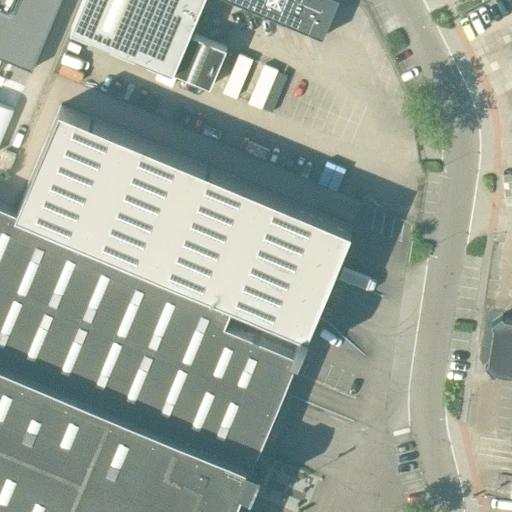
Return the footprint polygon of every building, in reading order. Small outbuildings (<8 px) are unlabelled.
[(0,0),(0,54),(33,68),(60,0),(0,0)] [(190,31),(202,0),(237,0),(249,5),(250,6),(251,8),(252,9),(253,10),(255,10),(256,11),(258,11),(259,11),(261,11),(263,10),(274,15),(275,17),(276,18),(277,19),(279,20),(280,21),(282,22),(283,22),(285,22),(287,22),(288,21),(323,36),(337,0),(82,0),(71,26),(210,85),(227,46),(190,31)] [(241,93),(249,55),(234,52),(226,90),(241,93)] [(269,83),(275,70),(264,65),(258,79),(269,83)] [(225,321),(234,299),(301,329),(301,330),(308,333),(310,329),(309,329),(352,225),(61,103),(17,208),(0,201),(0,511),(232,511),(244,485),(251,488),(250,489),(252,490),(262,465),(260,465),(260,466),(253,463),(298,355),(299,355),(301,352),(293,348),(293,350),(225,321)] [(511,317),(505,317),(503,313),(491,321),(494,325),(489,360),(488,360),(497,372),(497,371),(511,373),(511,317)]
